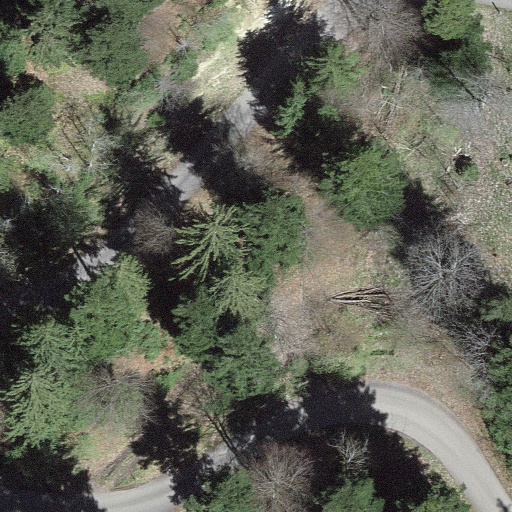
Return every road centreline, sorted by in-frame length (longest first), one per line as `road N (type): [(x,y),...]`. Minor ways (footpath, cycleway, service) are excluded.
road 1 (track): [(38,510),(124,463),(181,402),(344,263),(436,261),(494,291),(511,311)]
road 2 (track): [(498,511),(459,454),(422,420),(368,403),(284,423),(158,496),(114,508),(0,505)]
road 3 (track): [(0,309),(58,297),(91,279),(317,35),(364,0)]
